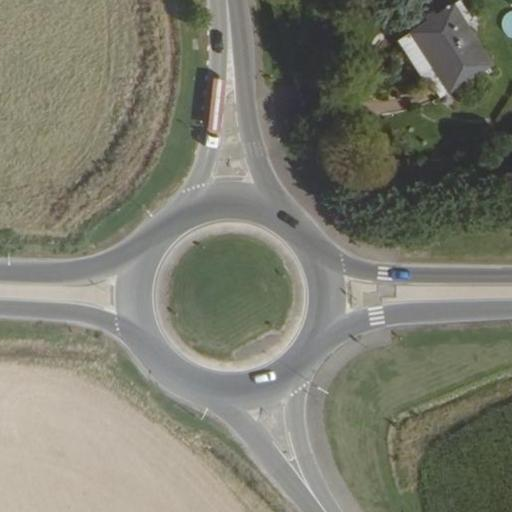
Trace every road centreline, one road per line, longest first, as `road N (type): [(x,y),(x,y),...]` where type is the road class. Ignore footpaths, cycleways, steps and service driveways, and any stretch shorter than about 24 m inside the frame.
road 1 (primary): [(511,275),(385,274),(341,264),(302,239)]
road 2 (tertiary): [(265,211),(231,0)]
road 3 (tertiary): [(221,0),(194,209)]
road 4 (primary): [(316,329),(511,307)]
road 5 (tertiary): [(213,390),(317,511)]
road 6 (tertiary): [(330,511),(297,438),(290,368)]
road 7 (primary): [(139,264),(0,270)]
road 8 (primary): [(0,307),(137,322)]
